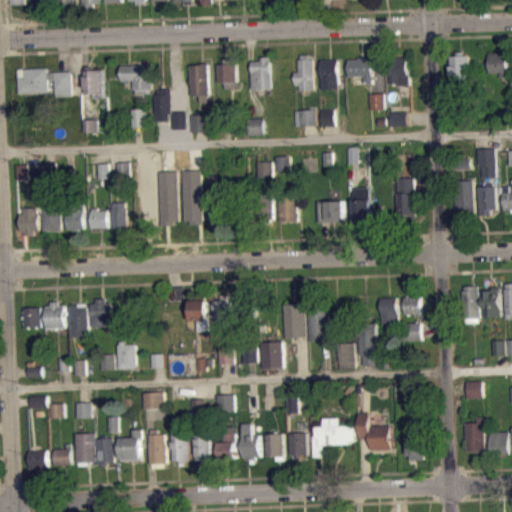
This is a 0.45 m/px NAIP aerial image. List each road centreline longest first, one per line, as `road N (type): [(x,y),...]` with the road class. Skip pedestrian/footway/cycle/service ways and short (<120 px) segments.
road 1 (residential): [(452,511),(426,0)]
road 2 (residential): [(0,38),(511,19)]
road 3 (residential): [(0,500),(511,482)]
road 4 (residential): [(0,265),(511,249)]
road 5 (residential): [(14,511),(0,151)]
